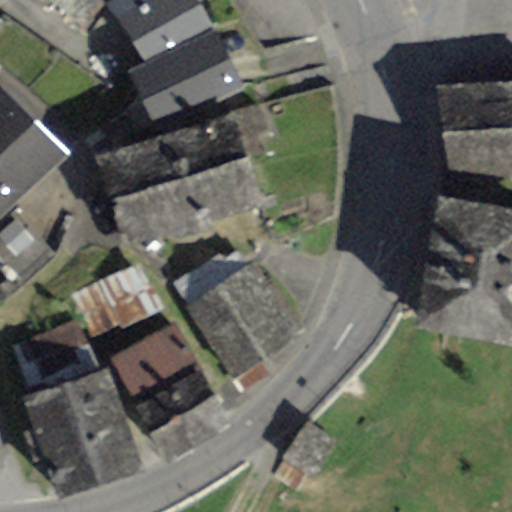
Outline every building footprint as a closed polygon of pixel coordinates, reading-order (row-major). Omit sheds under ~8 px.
[(49,0),(84,29),(106,0),(49,0)] [(213,27),(195,0),(114,0),(104,4),(142,60),(213,27)] [(242,87),(216,30),(127,71),(153,122),(242,87)] [(511,84),(436,86),(447,176),(511,178),(511,84)] [(0,94),(0,219),(68,158),(3,92),(0,94)] [(167,135),(196,226),(262,206),(234,114),(167,135)] [(196,226),(167,135),(96,157),(124,248),(196,226)] [(511,347),(511,212),(438,200),(415,331),(511,347)] [(119,333),(163,312),(139,261),(67,295),(89,342),(117,329),(119,333)] [(297,337),(248,265),(184,309),(233,380),(297,337)] [(64,384),(99,371),(74,322),(11,348),(31,397),(64,384)] [(110,361),(167,465),(228,427),(173,325),(110,361)] [(64,384),(104,484),(143,469),(104,369),(99,371),(64,384)] [(104,484),(64,384),(31,397),(21,401),(60,500),(104,484)] [(333,436),(304,420),(284,457),(313,473),(333,436)]
